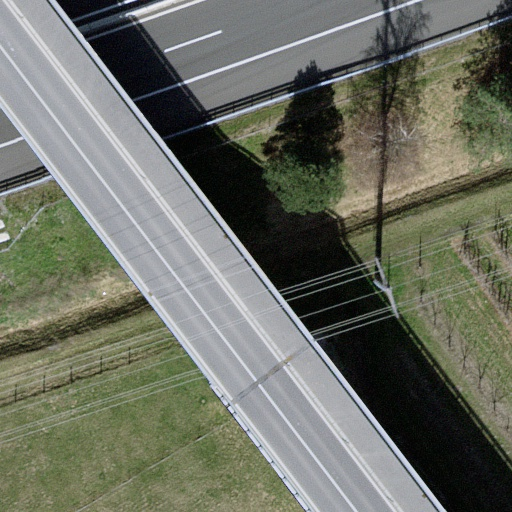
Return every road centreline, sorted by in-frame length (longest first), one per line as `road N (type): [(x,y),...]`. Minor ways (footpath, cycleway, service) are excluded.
road 1 (tertiary): [(0,43),(357,511)]
road 2 (motorway): [(0,106),(309,0)]
